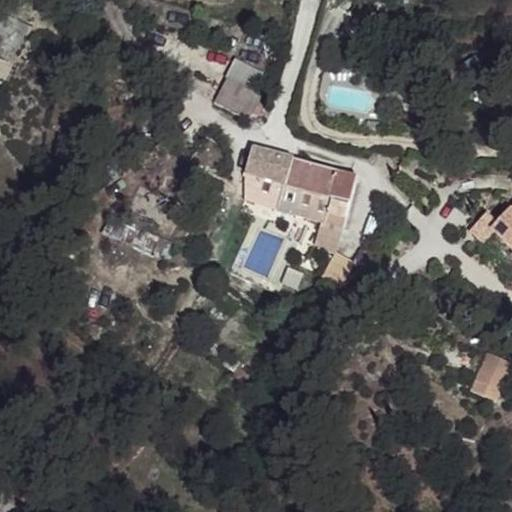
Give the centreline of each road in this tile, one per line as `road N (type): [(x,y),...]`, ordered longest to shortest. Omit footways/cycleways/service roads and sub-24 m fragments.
road 1 (unknown): [(307,0),(289,87),(290,129),(420,200)]
road 2 (unknown): [(361,0),(366,35),(382,55),(511,103)]
